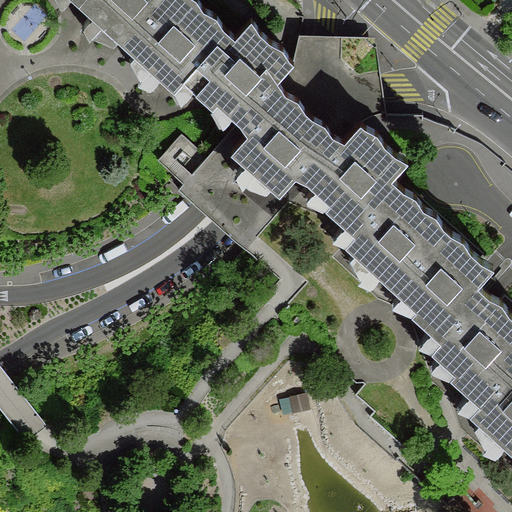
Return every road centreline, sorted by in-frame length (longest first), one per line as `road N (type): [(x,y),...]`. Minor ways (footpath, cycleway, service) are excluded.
road 1 (tertiary): [(0,359),(155,278),(221,229),(363,96),(383,88),(446,88),(511,100)]
road 2 (tertiary): [(330,0),(318,71),(203,207),(132,261),(64,286),(0,296)]
road 3 (primary): [(511,99),(396,0)]
